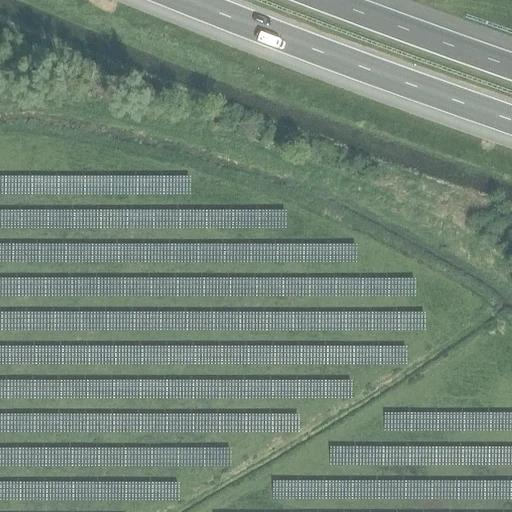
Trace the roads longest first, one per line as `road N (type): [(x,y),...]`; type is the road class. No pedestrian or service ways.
road 1 (motorway): [(185,0),(511,123)]
road 2 (motorway): [(511,68),(322,0)]
